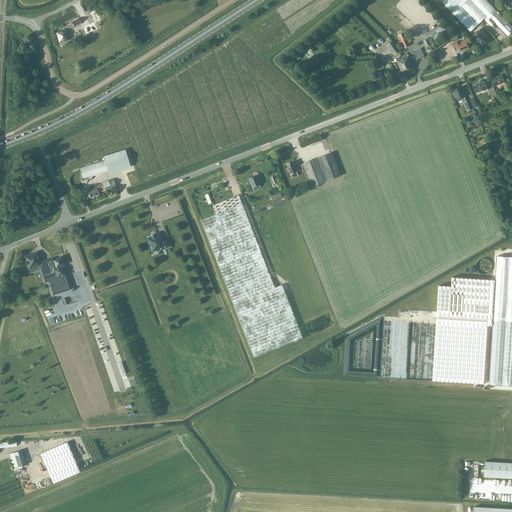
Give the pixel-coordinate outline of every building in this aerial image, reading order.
[(443,0),(444,1),(442,2),(470,32),(487,17),(490,20),(487,22),(492,27),(495,24),(507,37),(511,31),(511,27),(506,20),(497,12),(486,0),(443,0)] [(86,16),(72,22),(74,26),(88,20),(86,16)] [(488,35),(482,28),(477,33),(478,34),(475,37),(483,45),(488,39),(486,37),(488,35)] [(56,32),(59,43),(69,40),(66,29),(56,32)] [(403,45),(404,48),(409,46),(404,33),(399,35),(401,40),(399,41),(401,46),(403,45)] [(458,46),(460,51),(468,49),(465,40),(457,43),(457,41),(452,43),(454,48),(458,46)] [(397,50),(391,42),(387,45),(393,53),(397,50)] [(414,56),(416,61),(424,57),(420,49),(413,52),(415,56),(414,56)] [(407,55),(401,57),(408,73),(414,70),(407,55)] [(402,75),(408,73),(401,57),(399,58),(399,57),(396,59),(397,62),(402,75)] [(375,74),(378,81),(384,78),(380,71),(375,74)] [(490,80),(493,87),(505,82),(502,75),(490,80)] [(473,86),(475,93),(487,89),(484,82),(473,86)] [(461,87),(453,90),(455,94),(454,94),(453,95),(454,97),(455,98),(456,97),(458,102),(465,99),(461,87)] [(472,98),(463,102),(467,111),(476,107),(472,98)] [(130,167),(125,150),(104,157),(105,161),(79,168),(83,179),(108,171),(109,174),(130,167)] [(332,152),(303,164),(302,164),(311,187),(341,176),(332,152)] [(293,162),(286,164),(288,168),(287,169),(288,172),(289,171),(290,175),(297,172),(297,171),(301,169),(299,163),(294,165),(293,162)] [(251,188),(252,188),(253,190),(254,190),(258,189),(257,186),(259,185),(255,176),(248,179),(251,188)] [(96,185),(98,189),(103,187),(105,191),(116,187),(113,179),(96,185)] [(98,189),(96,185),(96,184),(90,187),(89,188),(90,190),(87,191),(90,198),(98,194),(97,192),(99,191),(98,189)] [(246,216),(238,195),(212,205),(215,214),(200,220),(232,304),(253,357),(302,338),(281,285),(274,287),(246,216)] [(151,236),(146,238),(151,252),(157,250),(157,251),(169,247),(166,240),(165,240),(166,240),(163,241),(162,241),(159,233),(154,235),(154,234),(153,235),(154,235),(151,236),(151,235),(150,236),(151,236)] [(37,251),(24,256),(28,269),(39,266),(45,284),(49,282),(54,296),(72,290),(68,277),(68,276),(65,266),(64,266),(62,258),(54,261),(53,259),(41,263),(37,251)] [(436,322),(433,381),(443,382),(485,384),(488,325),(492,326),(492,327),(489,385),(511,386),(511,258),(496,258),(495,280),(467,278),(452,277),(451,286),(438,285),(436,322)] [(476,266),(476,268),(477,270),(479,272),(482,273),(484,273),(487,272),(489,271),(490,268),(491,266),(490,263),(489,261),(487,259),(485,258),(482,258),(480,259),(478,261),(476,263),(476,266)] [(67,442),(40,453),(53,483),(80,472),(67,442)] [(21,450),(9,454),(13,469),(25,465),(21,450)] [(511,462),(484,461),(483,477),(511,478),(511,462)]
